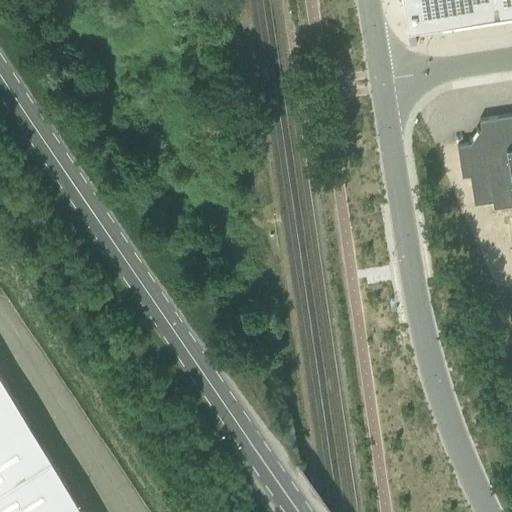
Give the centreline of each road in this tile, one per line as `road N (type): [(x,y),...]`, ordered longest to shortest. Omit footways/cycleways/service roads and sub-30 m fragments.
road 1 (secondary): [(296,511),(0,77)]
road 2 (unclassified): [(381,79),(410,279),(433,374),(486,511)]
road 3 (unclassified): [(381,79),(511,59)]
